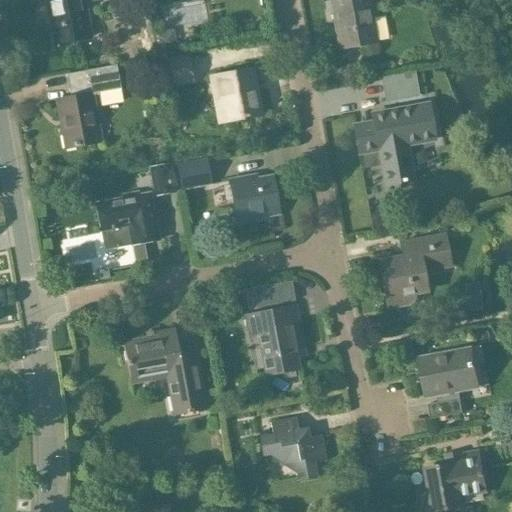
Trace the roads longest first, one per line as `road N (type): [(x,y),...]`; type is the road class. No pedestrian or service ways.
road 1 (residential): [(33,310),(332,252)]
road 2 (residential): [(289,0),(332,252)]
road 3 (tertiary): [(33,310),(0,100)]
road 4 (tertiary): [(48,511),(33,310)]
road 5 (residential): [(332,252),(365,432)]
